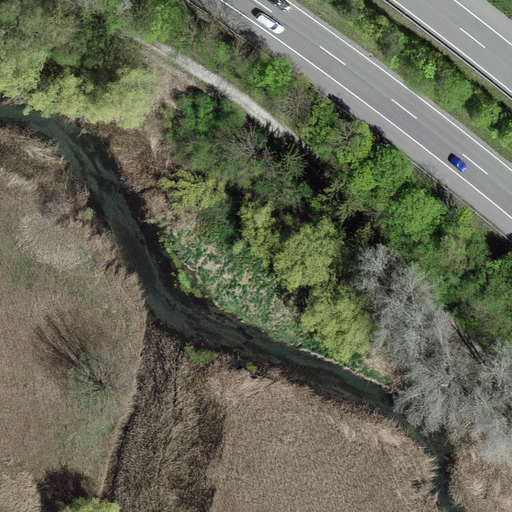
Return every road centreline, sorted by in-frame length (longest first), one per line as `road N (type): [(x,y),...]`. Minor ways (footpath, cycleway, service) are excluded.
road 1 (track): [(511,380),(406,281),(294,144),(198,71),(79,0)]
road 2 (motorway): [(253,0),(511,194)]
